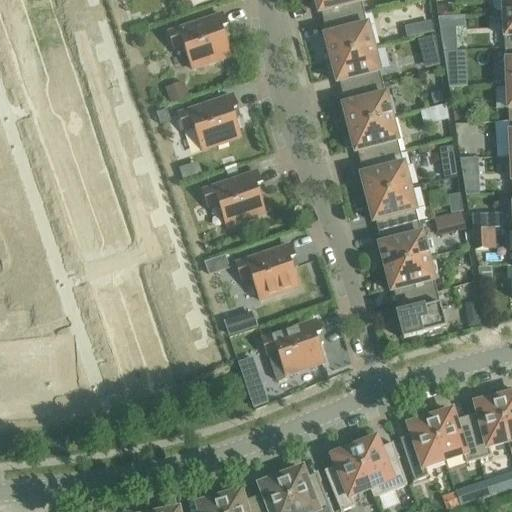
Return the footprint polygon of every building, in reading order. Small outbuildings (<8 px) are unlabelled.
[(40,0),(25,0),(0,8),(0,25),(3,33),(47,18),(40,0)] [(312,0),(315,10),(317,9),(318,15),(321,15),(324,26),(364,15),(360,0),(312,0)] [(511,0),(502,0),(503,15),(511,14),(511,0)] [(98,1),(88,4),(90,11),(100,8),(98,1)] [(451,6),(437,7),(438,19),(452,18),(451,6)] [(511,14),(503,15),(505,51),(511,50),(511,14)] [(324,45),(328,60),(330,60),(330,62),(373,50),(364,15),(324,26),(327,38),(324,38),(326,44),(324,45)] [(168,35),(174,51),(184,47),(192,72),(230,59),(220,31),(226,29),(221,16),(168,35)] [(47,18),(3,33),(10,56),(54,42),(47,18)] [(422,22),(418,28),(420,36),(433,33),(430,20),(422,22)] [(456,30),(440,31),(443,55),(458,54),(456,30)] [(435,38),(419,42),(422,56),(437,52),(435,38)] [(107,40),(98,44),(100,51),(110,48),(107,40)] [(54,42),(10,56),(18,79),(62,65),(54,42)] [(110,48),(100,51),(103,59),(113,56),(110,48)] [(329,64),(333,80),(335,79),(336,85),(339,84),(342,96),(382,85),(373,50),(330,62),(331,64),(329,64)] [(458,54),(443,55),(445,67),(466,66),(465,53),(458,54)] [(62,65),(18,79),(25,102),(69,87),(62,65)] [(184,83),(165,89),(170,103),(189,97),(184,83)] [(342,114),(346,130),(348,130),(349,131),(391,120),(382,85),(342,96),(345,107),(342,108),(344,114),(342,114)] [(441,92),(430,95),(433,105),(443,103),(441,92)] [(126,93),(116,96),(118,103),(128,100),(126,93)] [(71,94),(28,108),(35,131),(79,117),(71,94)] [(231,113),(236,111),(232,97),(178,116),(184,132),(194,128),(202,153),(240,140),(231,113)] [(128,100),(118,103),(121,111),(131,107),(128,100)] [(446,107),(437,109),(440,123),(448,121),(446,107)] [(167,112),(156,116),(159,126),(171,122),(167,112)] [(79,117),(35,131),(43,154),(86,140),(79,117)] [(347,134),(351,149),(353,149),(355,155),(357,154),(360,166),(400,155),(391,120),(349,131),(349,133),(347,134)] [(86,140),(43,154),(50,177),(93,163),(86,140)] [(141,140),(131,144),(133,151),(143,148),(141,140)] [(143,148),(133,151),(135,158),(146,154),(143,148)] [(360,184),(365,200),(366,199),(367,201),(409,190),(400,155),(360,166),(363,177),(361,178),(362,184),(360,184)] [(453,161),(440,163),(443,178),(456,176),(453,161)] [(93,163),(50,177),(57,200),(101,186),(93,163)] [(196,164),(179,171),(183,181),(200,175),(196,164)] [(203,192),(208,208),(218,205),(227,229),(264,216),(255,189),(260,187),(256,174),(203,192)] [(101,186),(57,200),(64,223),(108,209),(101,186)] [(479,186),(465,186),(466,198),(479,197),(479,186)] [(156,187),(146,191),(148,198),(159,194),(156,187)] [(366,203),(370,219),(371,219),(373,224),(375,224),(378,235),(418,225),(409,190),(367,201),(367,203),(366,203)] [(159,194),(148,198),(151,205),(161,201),(159,194)] [(460,200),(449,201),(451,214),(462,213),(460,200)] [(108,209),(64,223),(72,246),(115,232),(108,209)] [(487,215),(473,216),(474,231),(488,230),(487,215)] [(379,254),(383,269),(384,269),(385,271),(427,259),(418,225),(378,235),(381,247),(379,247),(380,253),(379,254)] [(486,232),(471,233),(474,251),(487,251),(486,232)] [(172,240),(163,244),(165,250),(175,247),(172,240)] [(175,247),(165,250),(167,257),(177,254),(175,247)] [(236,265),(241,282),(251,278),(260,302),(297,290),(288,262),(294,260),(289,247),(236,265)] [(224,257),(204,263),(209,276),(228,269),(224,257)] [(384,273),(388,289),(389,288),(391,294),(394,293),(397,305),(437,294),(427,259),(385,271),(385,272),(384,273)] [(26,269),(0,270),(0,302),(28,301),(26,269)] [(492,285),(491,269),(478,269),(479,285),(492,285)] [(127,273),(83,287),(91,310),(134,296),(127,273)] [(187,286),(178,289),(180,296),(190,293),(187,286)] [(190,293),(180,296),(182,303),(192,299),(190,293)] [(427,339),(441,335),(440,331),(446,330),(437,294),(397,305),(400,316),(397,317),(398,323),(397,323),(401,339),(402,339),(403,341),(427,335),(427,339)] [(134,296),(91,310),(98,331),(140,317),(141,317),(134,296)] [(478,315),(465,317),(467,329),(480,327),(478,315)] [(140,317),(98,331),(104,351),(147,337),(140,317)] [(199,317),(187,320),(190,328),(201,324),(199,317)] [(315,323),(262,341),(267,357),(276,382),(286,378),(323,365),(314,338),(320,336),(315,323)] [(148,337),(104,351),(111,372),(154,358),(148,337)] [(155,358),(111,373),(119,396),(162,381),(155,358)] [(265,391),(250,396),(254,409),(270,404),(265,391)] [(511,400),(511,397),(497,401),(508,444),(511,442),(511,400)] [(508,444),(497,401),(483,404),(484,407),(476,409),(478,416),(466,419),(479,462),(491,458),(489,449),(508,444)] [(479,462),(466,419),(454,423),(452,416),(444,419),(443,416),(430,421),(444,463),(463,456),(466,466),(479,462)] [(444,463),(430,421),(416,425),(417,428),(410,431),(412,437),(400,442),(414,484),(428,478),(425,469),(444,463)] [(369,444),(355,450),(353,451),(370,491),(373,500),(409,486),(392,445),(380,450),(378,444),(370,447),(369,444)] [(351,499),(370,491),(353,451),(341,456),(342,459),(334,462),(337,468),(324,473),(339,511),(345,511),(355,508),(351,499)] [(294,474),(281,479),(293,511),(330,511),(316,475),(305,480),(303,474),(295,477),(294,474)] [(293,511),(281,479),(267,485),(268,488),(261,491),(263,497),(253,500),(257,511),(293,511)] [(455,494),(459,507),(473,503),(468,490),(455,494)] [(459,507),(455,494),(442,498),(446,511),(459,507)] [(257,511),(253,500),(243,503),(241,497),(233,499),(233,496),(219,501),(222,511),(257,511)] [(198,511),(222,511),(219,501),(205,505),(206,508),(198,510),(198,511)]
